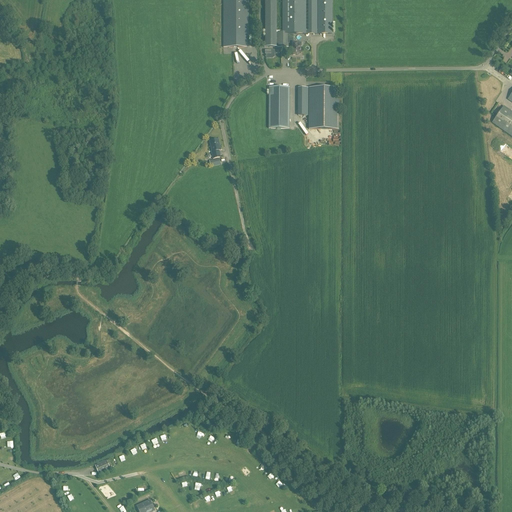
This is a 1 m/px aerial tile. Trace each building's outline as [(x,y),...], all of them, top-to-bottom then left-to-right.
[(226,0),(227,48),(249,48),(249,0),(226,0)] [(265,0),(266,43),(264,43),(264,48),(278,48),(278,47),(280,47),(280,48),(288,48),(288,47),(293,47),(293,55),(296,55),(297,55),(299,55),(300,55),(300,44),(297,44),(288,44),(288,34),(299,34),(303,34),(303,29),(305,29),(305,0),(281,0),(282,31),(276,31),(276,0),(265,0)] [(331,0),(306,0),(306,35),(332,35),(331,0)] [(496,58),(494,62),(503,68),(506,63),(496,58)] [(289,88),(268,88),(268,129),(289,129),(289,88)] [(308,116),(308,129),(321,129),(327,129),(339,129),(339,88),(327,88),(321,88),(308,88),(308,95),(308,112),(308,116)] [(511,112),(503,107),(492,123),(511,136),(511,112)] [(218,139),(210,141),(212,152),(211,152),(213,159),(219,158),(218,151),(221,150),(218,139)] [(219,159),(209,161),(211,167),(220,165),(219,159)] [(226,166),(183,174),(189,206),(232,197),(230,182),(225,183),(225,178),(228,177),(226,166)] [(235,209),(196,216),(198,228),(235,221),(234,215),(236,214),(235,209)] [(99,474),(111,469),(107,460),(95,465),(99,474)] [(137,506),(139,511),(152,511),(155,511),(150,500),(137,506)]
